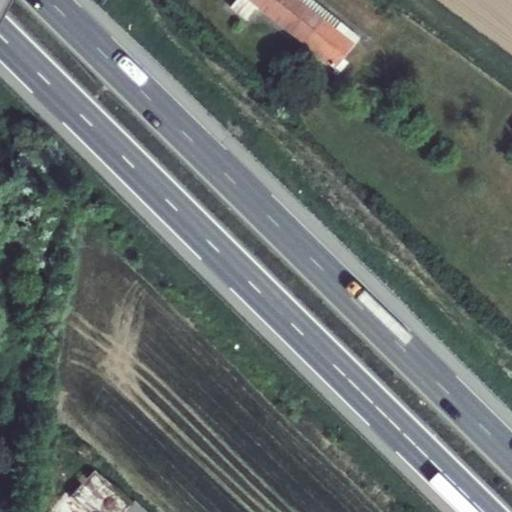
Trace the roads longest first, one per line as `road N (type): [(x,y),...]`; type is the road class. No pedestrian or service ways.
road 1 (motorway): [(0,36),(482,511)]
road 2 (motorway): [(511,457),(48,0)]
